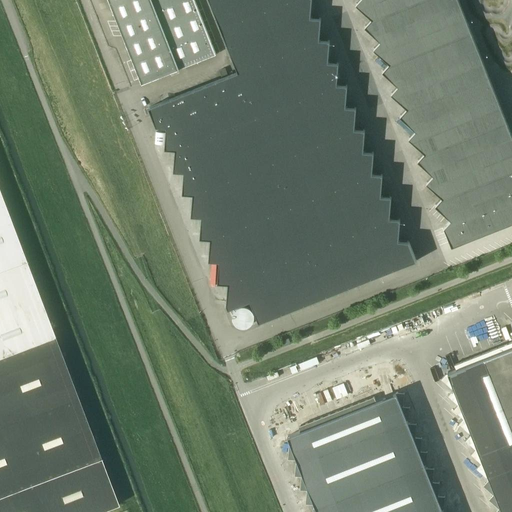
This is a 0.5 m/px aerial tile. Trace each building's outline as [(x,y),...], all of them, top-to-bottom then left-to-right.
[(216,55),(194,0),(108,0),(141,84),(216,55)] [(328,62),(330,41),(319,40),(321,18),(310,17),(311,0),(209,0),(238,72),(148,107),(156,126),(166,127),(165,149),(175,150),(173,171),(184,172),(182,193),(193,194),(191,216),(202,217),(200,238),(210,239),(209,260),(219,261),(217,283),(228,284),(226,305),(234,325),(243,329),(416,261),(409,241),(398,241),(400,219),(389,218),(391,197),(381,196),(382,174),(372,174),(374,152),(363,151),(365,130),(354,129),(356,107),(346,107),(347,85),(337,84),(338,63),(328,62)] [(511,222),(511,136),(458,0),(359,0),(356,4),(372,19),(365,27),(381,41),(373,49),(389,64),(382,71),(398,86),(391,94),(407,108),(400,116),(416,130),(409,138),(425,153),(417,161),(433,175),(426,183),(442,198),(435,205),(451,220),(444,227),(452,247),(511,222)] [(0,511),(98,511),(118,504),(0,193),(0,511)] [(511,511),(511,342),(455,365),(456,370),(448,373),(501,511),(511,511)] [(443,511),(396,393),(376,401),(374,396),(299,426),(300,431),(288,436),(317,511),(443,511)]
